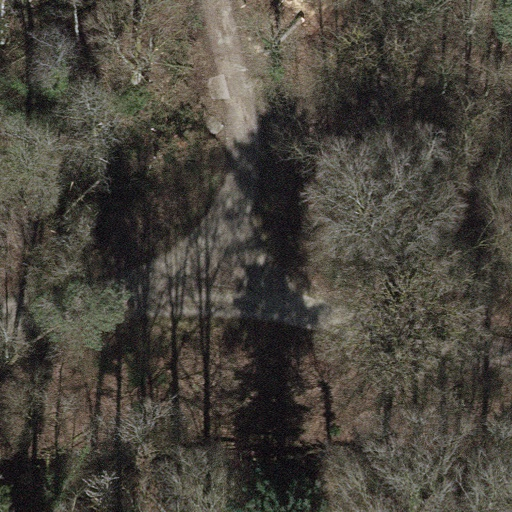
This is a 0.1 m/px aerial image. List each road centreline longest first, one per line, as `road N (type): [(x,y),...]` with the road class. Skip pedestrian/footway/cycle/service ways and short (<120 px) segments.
road 1 (track): [(205,0),(268,292)]
road 2 (track): [(0,312),(268,292)]
road 3 (track): [(511,337),(268,292)]
